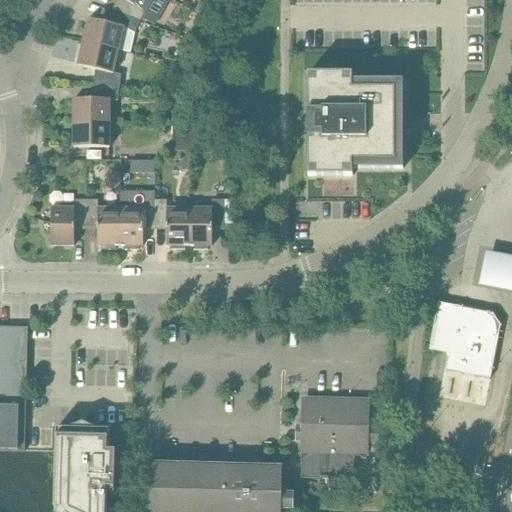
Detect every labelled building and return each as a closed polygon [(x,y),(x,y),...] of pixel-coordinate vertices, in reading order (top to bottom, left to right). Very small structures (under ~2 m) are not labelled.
[(116,0),(112,11),(140,22),(151,0),(116,0)] [(200,2),(194,12),(204,18),(210,8),(200,2)] [(88,20),(82,43),(118,51),(123,28),(134,34),(140,22),(112,11),(106,24),(88,20)] [(95,71),(93,85),(119,88),(121,75),(113,73),(118,51),(82,43),(77,67),(95,71)] [(168,65),(165,77),(178,80),(180,68),(168,65)] [(403,122),(403,113),(402,82),(352,82),(352,75),(308,75),(308,120),(315,120),(315,133),(308,133),(308,178),(353,178),(353,170),(403,170),(403,130),(406,130),(406,122),(403,122)] [(73,100),(73,124),(109,124),(109,102),(117,101),(119,88),(93,85),(91,100),(73,100)] [(109,148),(109,124),(73,124),(73,148),(109,148)] [(196,125),(172,125),(172,152),(191,152),(207,140),(196,125)] [(120,210),(120,247),(123,247),(123,251),(139,251),(139,247),(143,247),(143,225),(154,225),(154,201),(154,192),(120,192),(120,210)] [(85,225),(85,201),(73,201),(73,209),(50,209),(50,247),(74,247),(74,225),(85,225)] [(120,247),(120,210),(97,209),(97,201),(85,201),(85,225),(97,225),(97,247),(101,247),(101,251),(116,251),(116,247),(120,247)] [(189,210),(166,210),(166,201),(154,201),(154,225),(166,225),(166,247),(170,247),(170,251),(185,251),(185,247),(189,247),(189,210)] [(211,210),(189,210),(189,247),(193,247),(193,251),(208,251),(208,247),(212,247),(212,225),(224,225),(223,201),(211,201),(211,210)] [(511,262),(484,257),(477,293),(511,299),(511,262)] [(429,355),(447,359),(450,359),(447,376),(491,384),(500,330),(493,319),(442,308),(438,308),(429,355)] [(0,451),(24,452),(27,329),(0,328),(0,451)] [(296,434),(296,442),(301,442),(301,452),(302,452),(301,478),(352,480),(353,453),(367,453),(367,445),(377,445),(378,445),(379,428),(377,428),(368,428),(368,404),(302,403),(302,427),(297,426),(296,434)] [(53,499),(53,508),(54,509),(54,511),(106,511),(107,489),(114,489),(115,452),(108,452),(108,431),(95,430),(82,423),(69,429),(68,429),(55,429),(55,451),(55,452),(55,455),(53,499)] [(129,452),(129,431),(119,431),(119,452),(129,452)] [(279,511),(280,494),(281,467),(259,467),(146,464),(145,511),(279,511)] [(283,494),(280,494),(279,511),(292,511),(293,494),(283,494)]
